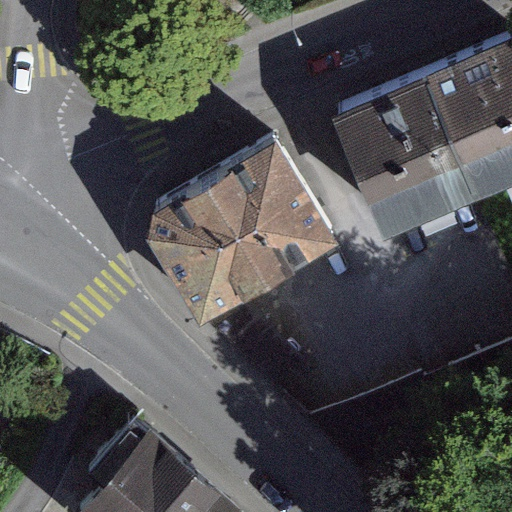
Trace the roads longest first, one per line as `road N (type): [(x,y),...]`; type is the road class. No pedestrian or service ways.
road 1 (residential): [(452,0),(0,191)]
road 2 (tertiary): [(129,336),(310,511)]
road 3 (residential): [(17,511),(55,454),(86,382),(129,336)]
road 4 (tertiary): [(0,235),(129,336)]
